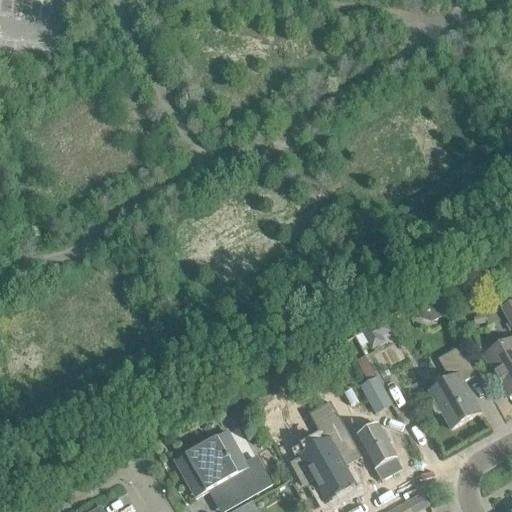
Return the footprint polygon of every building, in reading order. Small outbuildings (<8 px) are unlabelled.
[(511,327),(511,298),(511,296),(502,301),(506,309),(503,311),(511,327)] [(511,397),(511,342),(485,358),(495,376),(494,378),(497,383),(500,385),(508,400),(511,397)] [(443,416),(452,432),(481,415),(463,385),(476,378),(460,349),(438,361),(450,382),(430,394),(435,402),(433,406),(432,411),(434,415),(439,416),(443,416)] [(374,412),(390,403),(369,366),(353,375),(374,412)] [(330,404),(308,417),(325,447),(301,460),(300,458),(298,458),(300,461),(290,467),(301,487),(312,481),(326,506),(327,505),(326,503),(354,486),(356,489),(358,488),(343,463),(358,455),(361,461),(362,460),(330,404)] [(375,469),(364,475),(383,509),(394,503),(381,480),(402,468),(395,456),(377,424),(356,436),(375,469)] [(197,487),(203,498),(213,492),(224,511),(229,511),(273,488),(257,458),(246,464),(235,445),(214,457),(208,447),(177,463),(191,490),(197,487)] [(412,511),(421,511),(426,511),(424,502),(411,505),(412,511)]
